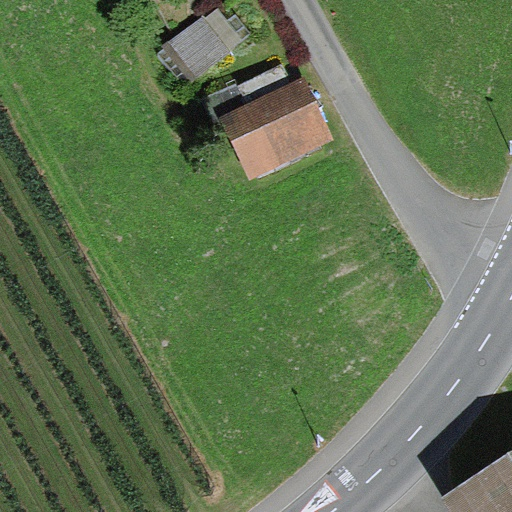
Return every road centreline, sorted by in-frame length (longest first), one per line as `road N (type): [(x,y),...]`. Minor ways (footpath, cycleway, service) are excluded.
road 1 (residential): [(511,287),(399,182),(299,0)]
road 2 (tertiary): [(511,298),(414,435),(327,511)]
